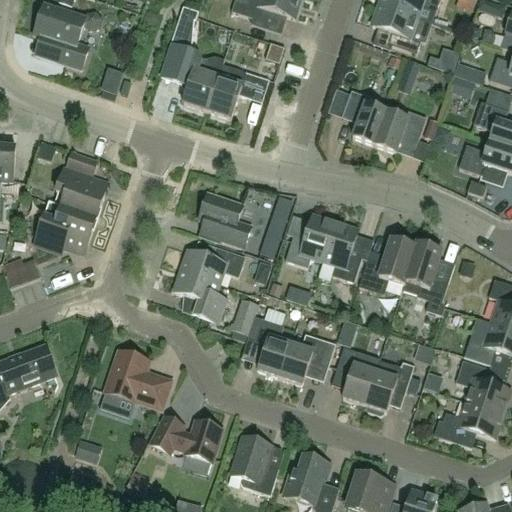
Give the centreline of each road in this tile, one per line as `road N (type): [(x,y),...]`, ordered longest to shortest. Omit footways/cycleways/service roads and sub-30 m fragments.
road 1 (residential): [(511,465),(465,473),(232,394),(181,339),(106,304)]
road 2 (residential): [(511,251),(393,202),(285,178)]
road 3 (residential): [(285,178),(343,0)]
road 4 (residential): [(167,146),(17,96),(0,80)]
road 5 (residential): [(106,304),(167,146)]
road 6 (residential): [(285,178),(167,146)]
